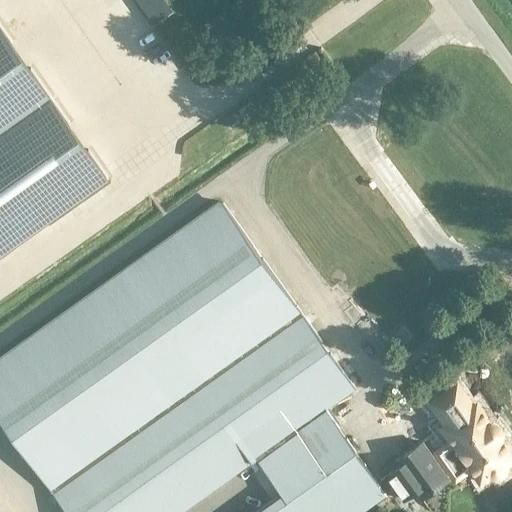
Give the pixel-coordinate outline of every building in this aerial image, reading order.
[(246,9),(259,29),(270,21),(258,2),(246,9)] [(0,254),(108,178),(0,25),(0,254)] [(235,45),(222,25),(211,33),(223,53),(235,45)] [(132,158),(118,168),(123,176),(138,166),(132,158)] [(355,388),(296,306),(223,203),(0,361),(0,419),(46,484),(65,511),(182,511),(257,460),(282,495),(293,511),(362,511),(386,495),(384,492),(377,482),(325,409),(355,388)] [(451,411),(428,428),(442,449),(437,452),(475,506),(509,482),(471,428),(466,432),(451,411)] [(413,493),(438,480),(416,438),(391,451),(413,493)] [(387,464),(375,473),(392,495),(393,494),(402,506),(412,499),(387,464)] [(293,511),(282,495),(258,511),(293,511)]
